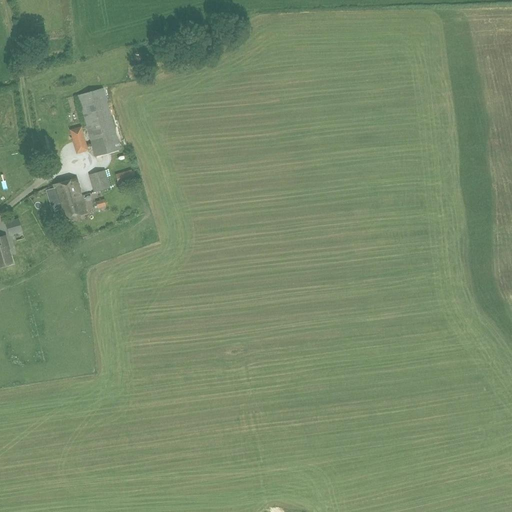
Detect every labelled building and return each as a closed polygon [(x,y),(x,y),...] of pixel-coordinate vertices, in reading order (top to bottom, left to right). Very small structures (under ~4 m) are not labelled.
[(95,156),(120,150),(103,88),(78,95),(95,156)] [(81,127),(70,130),(73,142),(84,139),(81,127)] [(84,169),(77,171),(84,193),(91,191),(84,169)] [(94,192),(110,188),(105,170),(89,175),(94,192)] [(134,180),(131,171),(117,175),(119,185),(134,180)] [(82,196),(77,178),(54,185),(58,202),(82,196)] [(58,202),(63,220),(87,213),(82,196),(58,202)] [(10,234),(22,230),(18,218),(6,222),(10,234)] [(0,266),(12,263),(9,249),(10,249),(6,235),(0,236),(0,266)]
